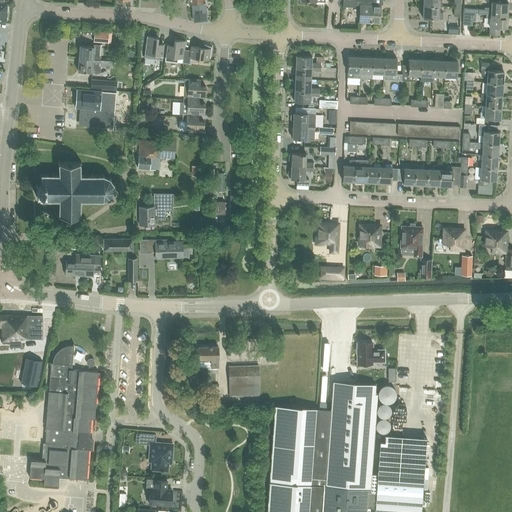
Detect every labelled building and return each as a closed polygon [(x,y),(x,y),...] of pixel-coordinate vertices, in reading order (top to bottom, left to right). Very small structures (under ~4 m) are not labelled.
[(188,0),(189,3),(192,3),(194,21),(207,20),(204,0),(188,0)] [(343,0),(343,8),(354,8),(354,5),(360,5),(359,22),(379,23),(380,5),(373,5),(373,0),(343,0)] [(487,14),(507,15),(508,3),(501,2),(501,0),(485,0),(485,2),(491,2),(490,7),(484,7),(484,9),(478,9),(478,14),(487,14)] [(407,6),(407,15),(419,14),(419,5),(407,6)] [(439,7),(423,6),(423,19),(439,19),(439,7)] [(476,21),(476,13),(471,13),(464,12),(463,25),(472,25),(473,21),(476,21)] [(487,14),(486,18),(490,18),(489,35),(499,35),(500,28),(506,28),(507,15),(487,14)] [(101,39),(109,39),(109,33),(95,32),(95,42),(101,42),(101,39)] [(162,60),(164,44),(157,44),(158,37),(147,36),(145,54),(150,54),(150,58),(162,60)] [(183,59),(185,50),(186,41),(174,39),(174,45),(167,45),(166,56),(165,61),(177,62),(178,59),(183,59)] [(81,46),(80,59),(102,60),(102,57),(103,49),(103,45),(93,44),(93,47),(81,46)] [(190,50),(185,50),(183,59),(183,63),(190,64),(190,58),(209,60),(211,47),(205,45),(204,48),(191,46),(190,50)] [(296,55),(296,66),(321,67),(321,63),(312,62),(312,56),(296,55)] [(360,58),(348,57),(347,78),(359,79),(360,58)] [(360,58),(359,79),(371,79),(371,74),(372,58),(360,58)] [(371,74),(383,74),(384,59),(372,58),(371,74)] [(102,60),(80,59),(79,72),(100,74),(101,65),(102,61),(102,60)] [(384,59),(383,74),(395,75),(396,59),(384,59)] [(420,75),(420,60),(408,59),(408,65),(402,65),(402,81),(413,81),(413,74),(420,75)] [(420,60),(420,75),(432,75),(432,60),(420,60)] [(445,61),(432,60),(432,75),(432,81),(437,82),(437,75),(444,76),(445,61)] [(457,61),(445,61),(444,76),(456,76),(457,61)] [(487,76),(486,82),(503,83),(504,71),(493,70),(494,63),(482,62),(481,75),(487,76)] [(296,66),(295,78),(311,79),(311,71),(321,71),(321,67),(296,66)] [(295,78),(295,91),(319,92),(319,91),(320,88),(311,88),(311,79),(295,78)] [(91,79),(90,88),(116,90),(117,81),(91,79)] [(187,97),(200,98),(205,98),(206,87),(200,86),(201,80),(184,79),(184,86),(188,86),(187,96),(187,97)] [(502,95),(503,83),(486,82),(485,94),(502,95)] [(77,89),(76,108),(81,108),(80,122),(87,123),(87,125),(99,126),(99,125),(104,126),(103,127),(114,128),(117,93),(102,92),(102,91),(77,89)] [(295,91),(294,102),(308,102),(310,102),(310,96),(314,97),(319,97),(319,92),(295,91)] [(435,107),(443,107),(443,101),(444,94),(435,94),(435,107)] [(484,106),(501,108),(502,95),(485,94),(480,94),(480,99),(485,100),(484,106)] [(180,102),(179,114),(183,114),(186,114),(186,115),(199,115),(204,115),(205,104),(199,104),(200,98),(187,97),(187,96),(183,96),(183,102),(180,102)] [(484,119),(483,124),(488,124),(488,119),(500,120),(501,108),(484,106),(484,119)] [(291,115),(291,119),(292,120),(293,120),(293,126),(315,127),(315,114),(307,113),(293,113),(293,114),(292,114),(291,115)] [(179,122),(179,128),(181,130),(186,131),(186,132),(203,133),(204,121),(198,121),(199,115),(186,115),(186,114),(183,114),(182,121),(181,121),(179,122)] [(474,123),(474,128),(480,129),(480,130),(483,130),(483,136),(482,143),(499,144),(499,132),(487,131),(488,124),(483,124),(476,124),(474,123)] [(293,126),(292,139),(306,139),(314,140),(315,127),(293,126)] [(138,168),(159,170),(160,157),(175,159),(176,139),(157,138),(156,142),(141,140),(138,168)] [(482,143),(482,155),(498,156),(499,144),(482,143)] [(291,161),(291,166),(314,167),(314,163),(305,163),(306,153),(292,153),(292,154),(290,154),(289,155),(289,160),(290,161),(291,161)] [(482,155),(481,167),(497,168),(498,156),(482,155)] [(343,165),(342,181),(354,182),(355,166),(356,160),(349,159),(349,165),(343,165)] [(355,166),(354,182),(367,182),(367,166),(368,160),(356,160),(355,166)] [(82,217),(80,215),(80,201),(90,201),(90,203),(92,204),(92,201),(101,201),(101,203),(103,203),(103,201),(108,199),(110,201),(112,199),(110,197),(113,194),(116,194),(116,192),(114,192),(114,187),(116,187),(116,185),(113,185),(110,180),(112,179),(110,177),(109,179),(103,177),(103,175),(101,175),(101,176),(92,176),(93,174),(90,174),(90,176),(81,175),(81,165),(83,163),(81,162),(79,164),(61,163),(59,161),(57,162),(59,164),(59,176),(55,176),(55,173),(53,173),(53,175),(47,175),(47,173),(46,173),(46,175),(42,175),(41,174),(39,175),(40,176),(40,183),(37,183),(35,181),(33,182),(36,184),(36,191),(34,193),(35,195),(37,192),(40,192),(40,199),(39,200),(40,202),(42,200),(45,200),(45,203),(47,203),(47,201),(52,201),(52,203),(54,203),(54,201),(59,201),(59,215),(57,217),(58,218),(60,216),(78,216),(81,218),(82,217)] [(379,167),(379,165),(373,164),(373,166),(367,166),(367,182),(379,183),(379,167)] [(379,167),(379,183),(391,183),(392,165),(385,165),(385,167),(379,167)] [(409,168),(398,167),(397,179),(403,179),(403,184),(415,184),(416,168),(416,165),(409,165),(409,168)] [(314,167),(291,166),(291,171),(289,171),(289,172),(288,177),(289,177),(290,177),(290,179),(297,179),(297,185),(309,185),(309,179),(305,179),(305,171),(313,171),(314,167)] [(434,169),(428,169),(428,185),(440,185),(441,169),(441,166),(434,166),(434,169)] [(446,170),(441,169),(440,185),(452,186),(453,167),(446,167),(446,170)] [(497,168),(481,167),(480,179),(478,179),(478,184),(487,185),(488,180),(496,180),(497,168)] [(416,168),(415,184),(428,185),(428,169),(416,168)] [(154,207),(139,207),(139,225),(155,225),(155,219),(165,219),(165,202),(173,202),(173,194),(154,194),(154,207)] [(213,214),(225,214),(225,202),(214,202),(213,214)] [(315,237),(315,244),(324,245),(324,243),(330,244),(329,252),(337,252),(338,230),(338,223),(332,223),(318,222),(317,237),(315,237)] [(360,224),(359,245),(380,246),(380,232),(373,231),(374,225),(360,224)] [(402,226),(401,248),(415,248),(415,255),(414,256),(422,257),(423,227),(402,226)] [(464,236),(457,236),(457,228),(444,228),(443,244),(450,245),(449,250),(463,251),(464,236)] [(485,230),(485,246),(492,247),(492,251),(505,252),(505,265),(511,265),(511,249),(505,249),(506,237),(499,237),(499,230),(485,230)] [(133,251),(133,239),(106,239),(103,242),(104,251),(133,251)] [(140,240),(140,253),(155,252),(156,258),(183,257),(182,241),(156,242),(156,239),(140,240)] [(67,260),(66,275),(75,276),(75,278),(79,278),(79,277),(92,278),(92,273),(98,274),(100,257),(77,255),(77,261),(67,260)] [(472,255),(462,255),(461,267),(461,275),(471,275),(472,255)] [(137,258),(128,258),(128,282),(137,282),(137,258)] [(422,260),(421,277),(431,278),(432,261),(422,260)] [(343,279),(344,267),(321,266),(321,278),(343,279)] [(375,266),(374,275),(385,275),(385,266),(375,266)] [(403,388),(428,391),(433,336),(428,335),(430,308),(414,306),(411,331),(401,330),(399,351),(406,352),(405,362),(414,363),(413,368),(416,368),(415,380),(425,381),(424,385),(419,384),(418,387),(404,385),(403,388)] [(0,315),(0,328),(2,328),(2,344),(10,345),(10,341),(21,341),(21,340),(42,340),(42,316),(27,316),(0,315)] [(373,363),(385,363),(385,351),(376,351),(376,352),(373,352),(373,343),(358,343),(358,347),(357,349),(356,351),(357,354),(358,356),(358,365),(373,365),(373,363)] [(31,460),(29,477),(44,479),(43,485),(59,486),(59,477),(86,479),(88,450),(92,450),(93,441),(90,438),(89,438),(91,419),(95,419),(99,372),(78,370),(71,370),(74,344),(73,344),(73,346),(68,346),(63,348),(59,350),(55,354),(53,358),(52,364),(50,363),(50,364),(51,364),(45,428),(46,428),(45,443),(43,443),(41,461),(31,460)] [(199,347),(199,360),(211,360),(211,369),(219,369),(218,347),(199,347)] [(37,386),(42,360),(26,357),(20,382),(37,386)] [(230,396),(260,395),(259,365),(229,366),(230,396)] [(268,502),(267,511),(366,511),(375,383),(333,380),(331,410),(275,406),(268,502)] [(162,471),(161,471),(163,472),(163,471),(168,471),(169,457),(172,457),(173,444),(155,443),(156,435),(141,434),(140,444),(151,445),(149,462),(152,462),(152,470),(162,471)] [(420,511),(422,490),(423,478),(423,476),(426,437),(385,435),(384,441),(380,441),(377,473),(374,511),(420,511)] [(172,490),(166,490),(167,481),(155,480),(154,489),(150,489),(149,504),(171,505),(171,504),(173,502),(174,499),(174,497),(173,494),(172,492),(172,490)]
